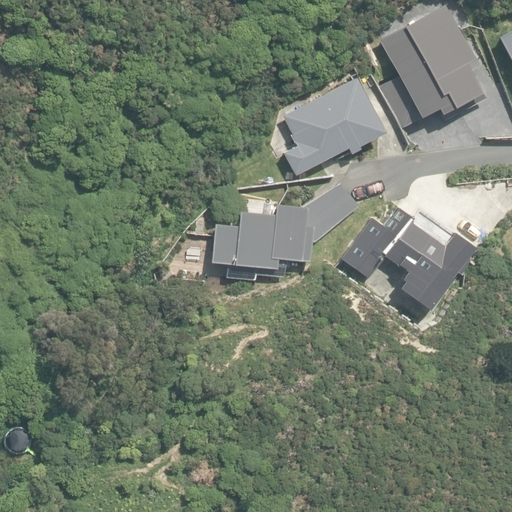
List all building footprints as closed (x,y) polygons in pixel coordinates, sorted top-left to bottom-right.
[(444,0),(435,0),(362,40),(404,118),(434,102),(441,114),(482,93),(466,65),(477,59),(444,0)] [(511,23),(496,32),(511,59),(511,23)] [(282,148),(292,169),(380,126),(354,73),(277,111),(292,143),(282,148)] [(234,229),(210,227),(207,265),(224,269),(224,278),(251,281),(253,276),(281,279),(283,266),(304,266),(308,242),(356,206),(337,185),(299,213),(270,209),(269,219),(236,215),(234,229)] [(340,251),(368,271),(381,252),(407,270),(398,282),(426,302),(469,242),(448,227),(438,241),(406,218),(409,213),(395,203),(382,221),(368,212),(340,251)]
